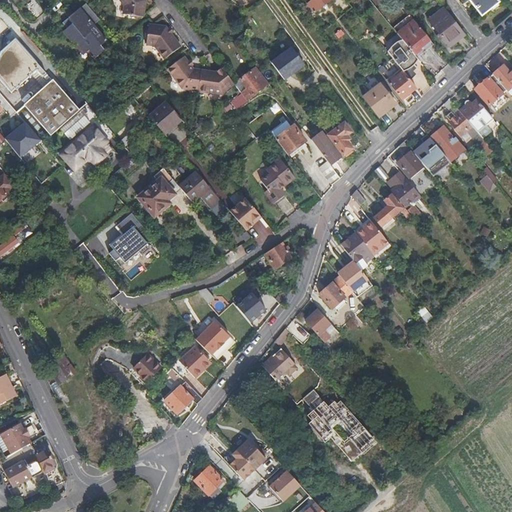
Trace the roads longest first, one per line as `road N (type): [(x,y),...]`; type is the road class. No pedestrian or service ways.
road 1 (residential): [(325,223),(304,296),(199,419),(172,471)]
road 2 (residential): [(0,316),(88,491),(140,462),(172,471)]
road 3 (residential): [(511,30),(352,179),(325,223)]
road 4 (residential): [(325,223),(299,218),(215,277),(144,298)]
road 5 (track): [(511,394),(385,496)]
